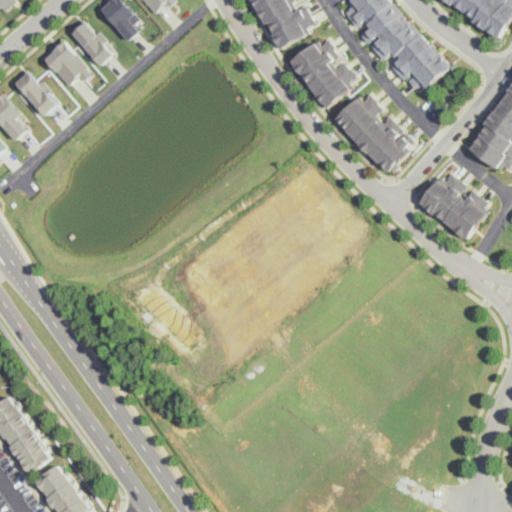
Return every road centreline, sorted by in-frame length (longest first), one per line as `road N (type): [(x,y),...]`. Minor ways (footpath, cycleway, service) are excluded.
road 1 (residential): [(230,0),(334,145),(469,268)]
road 2 (primary): [(0,294),(147,510)]
road 3 (primary): [(174,491),(56,318)]
road 4 (residential): [(511,59),(392,204)]
